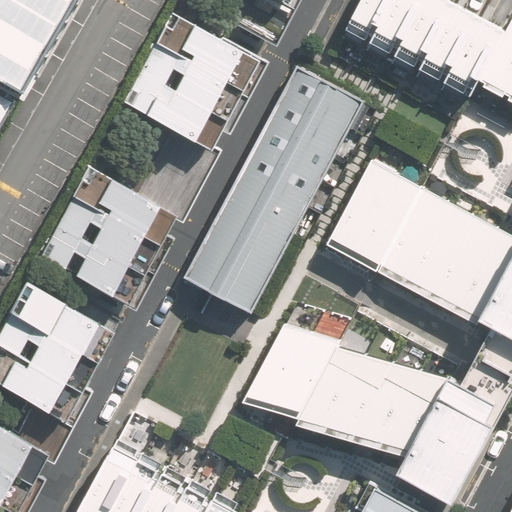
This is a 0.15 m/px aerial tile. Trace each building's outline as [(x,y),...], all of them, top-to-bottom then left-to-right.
[(0,0),(0,122),(23,84),(72,0),(0,0)] [(392,0),(359,0),(343,29),(368,43),(392,0)] [(424,0),(392,0),(368,43),(393,57),(424,0)] [(456,1),(454,0),(424,0),(393,57),(418,71),(456,1)] [(481,15),(456,1),(418,71),(443,84),(481,15)] [(238,85),(254,55),(173,12),(157,42),(238,85)] [(506,29),(481,15),(443,84),(468,98),(480,75),(506,29)] [(480,75),(506,90),(511,78),(511,18),(506,29),(480,75)] [(222,115),(238,85),(157,42),(141,72),(222,115)] [(186,275),(251,310),(365,100),(300,65),(186,275)] [(206,145),(222,115),(141,72),(125,102),(206,145)] [(399,171),(373,157),(331,237),(356,250),(399,171)] [(155,240),(171,210),(90,167),(74,197),(155,240)] [(424,184),(399,171),(356,250),(381,263),(424,184)] [(449,197),(424,184),(381,263),(407,276),(449,197)] [(139,270),(155,240),(74,197),(58,227),(139,270)] [(474,210),(449,197),(407,276),(432,290),(474,210)] [(499,224),(474,210),(432,290),(457,303),(499,224)] [(511,261),(511,230),(499,224),(457,303),(482,316),(511,261)] [(123,299),(139,270),(58,227),(42,257),(123,299)] [(511,261),(482,316),(511,332),(511,261)] [(95,355),(111,325),(30,283),(14,312),(95,355)] [(0,343),(79,385),(95,355),(14,312),(0,338),(0,343)] [(245,399),(273,407),(313,330),(285,322),(245,399)] [(273,407),(300,415),(341,338),(313,330),(273,407)] [(300,415),(328,423),(369,345),(341,338),(300,415)] [(0,381),(63,415),(79,385),(0,343),(0,381)] [(328,423),(356,431),(396,353),(369,345),(328,423)] [(356,431),(383,439),(424,361),(396,353),(356,431)] [(383,439),(411,447),(448,376),(452,369),(424,361),(383,439)] [(448,376),(400,469),(452,496),(501,404),(448,376)] [(0,461),(27,476),(43,446),(0,423),(0,461)] [(81,511),(82,511),(111,511),(143,452),(118,439),(81,511)] [(111,511),(143,511),(168,465),(143,452),(111,511)] [(0,499),(11,505),(27,476),(0,461),(0,499)] [(143,511),(174,511),(193,478),(168,465),(143,511)] [(174,511),(206,511),(217,490),(193,478),(174,511)] [(369,511),(426,511),(380,486),(366,510),(369,511)] [(206,511),(237,511),(242,503),(217,490),(206,511)] [(0,511),(7,511),(11,505),(0,499),(0,511)]
